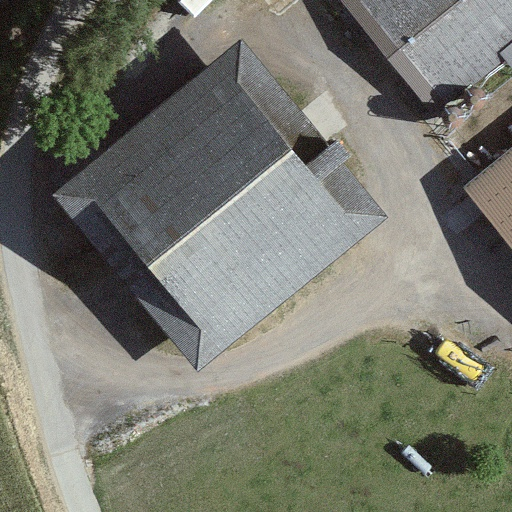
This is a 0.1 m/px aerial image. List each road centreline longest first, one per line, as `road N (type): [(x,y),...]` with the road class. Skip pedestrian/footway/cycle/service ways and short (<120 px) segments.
road 1 (track): [(82,511),(53,421),(18,246)]
road 2 (residential): [(18,246),(19,153),(36,84),(81,0)]
